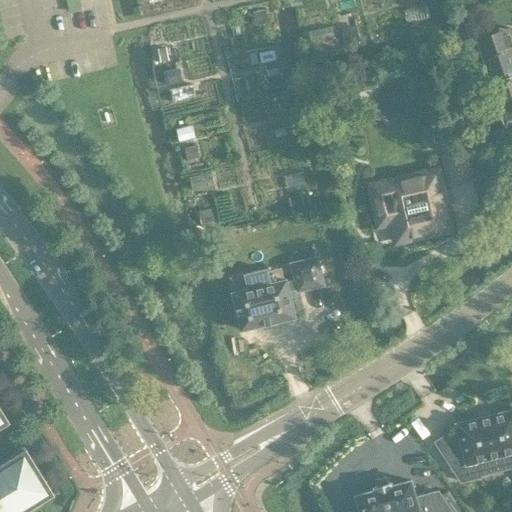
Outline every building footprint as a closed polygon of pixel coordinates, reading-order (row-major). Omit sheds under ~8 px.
[(511,34),(510,28),(476,39),(489,77),(491,76),(493,82),(491,82),(507,134),(511,132),(511,34)] [(467,153),(444,158),(449,183),(473,178),(467,153)] [(451,230),(438,169),(369,185),(378,226),(391,223),(395,242),(451,230)] [(233,329),(288,317),(282,291),(290,290),(290,293),(317,287),(311,258),(284,264),(288,282),(280,284),(279,280),(263,283),(259,269),(238,274),(242,288),(225,292),(233,329)] [(495,458),(511,453),(511,409),(511,410),(457,423),(455,423),(455,426),(456,425),(458,435),(448,438),(446,435),(435,442),(461,482),(480,477),(480,476),(498,471),(495,458)] [(0,511),(11,511),(48,489),(25,451),(0,466),(0,511)] [(451,511),(438,491),(415,497),(410,481),(391,486),(390,483),(374,487),(375,490),(355,495),(359,511),(451,511)]
